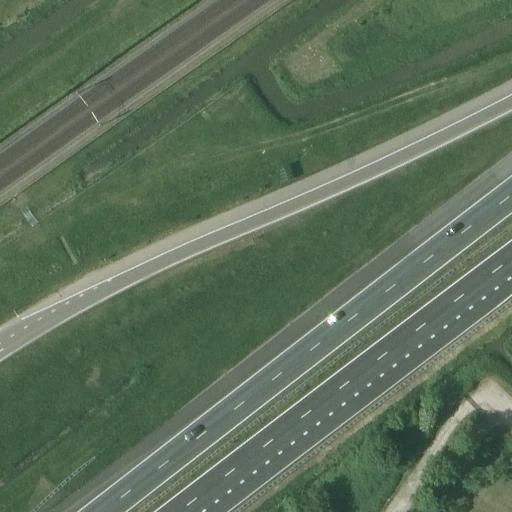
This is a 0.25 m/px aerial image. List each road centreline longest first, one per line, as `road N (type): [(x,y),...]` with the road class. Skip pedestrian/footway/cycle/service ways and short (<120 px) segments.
road 1 (motorway): [(511,103),(165,259),(0,345)]
road 2 (motorway): [(511,197),(105,511)]
road 3 (motorway): [(180,511),(511,257)]
